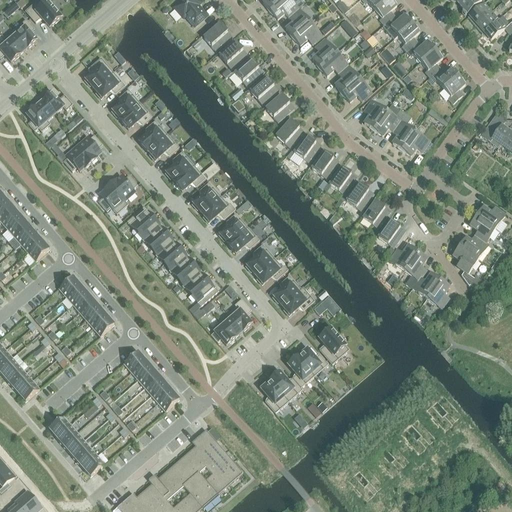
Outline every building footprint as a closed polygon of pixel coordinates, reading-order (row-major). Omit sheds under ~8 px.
[(43,0),(40,0),(25,13),(35,25),(42,20),(50,30),(61,20),(55,13),(57,12),(50,4),(49,5),(47,4),(43,0)] [(186,0),(186,1),(183,4),(180,4),(175,8),(175,11),(182,19),(185,19),(186,18),(195,29),(207,17),(202,12),(200,12),(198,9),(198,7),(201,4),(197,0),(186,0)] [(268,0),(263,5),(270,13),(285,0),(268,0)] [(285,15),(289,20),(299,11),(295,7),(289,0),(285,0),(270,13),(278,22),(285,15)] [(368,4),(375,12),(389,0),(362,0),(362,1),(366,6),(368,4)] [(380,22),(384,27),(394,19),(390,14),(397,8),(389,0),(375,12),(382,20),(380,22)] [(463,0),(458,5),(462,11),(474,0),(463,0)] [(478,0),(474,0),(462,11),(465,13),(462,15),(465,18),(482,3),(478,0)] [(22,1),(17,5),(21,10),(26,6),(22,1)] [(342,3),(337,7),(345,15),(349,11),(342,3)] [(16,4),(7,11),(12,16),(20,9),(16,4)] [(468,19),(475,28),(491,14),(484,5),(468,19)] [(286,31),(293,40),(311,24),(303,16),(299,11),(289,20),(293,25),(286,31)] [(475,28),(482,36),(498,22),(491,14),(475,28)] [(394,41),(398,38),(412,26),(405,17),(398,23),(394,19),(384,27),(383,28),(394,41)] [(359,20),(353,25),(355,28),(356,28),(362,23),(360,21),(359,20)] [(26,22),(14,33),(28,49),(28,50),(37,43),(30,35),(35,32),(26,22)] [(505,31),(510,36),(511,33),(511,24),(505,30),(498,22),(482,36),(488,41),(488,40),(491,43),(505,31)] [(311,24),(293,40),(300,48),(308,42),(312,46),(322,38),(318,33),(311,24)] [(232,40),(220,26),(204,40),(216,54),(232,40)] [(403,48),(407,53),(417,45),(413,40),(420,34),(412,26),(398,38),(405,46),(403,48)] [(14,33),(6,40),(20,56),(28,50),(28,49),(14,33)] [(366,33),(361,37),(366,42),(370,39),(366,33)] [(372,38),(366,43),(371,48),(371,49),(377,44),(372,38)] [(6,40),(0,44),(0,60),(1,61),(5,57),(12,65),(21,57),(20,56),(6,40)] [(197,42),(192,47),(195,52),(201,47),(197,42)] [(312,62),(320,70),(337,55),(330,46),(330,47),(325,42),(315,51),(320,55),(312,62)] [(220,58),(232,72),(248,58),(235,44),(219,58),(220,58)] [(414,57),(421,65),(435,52),(428,44),(421,50),(417,45),(407,53),(412,58),(414,57)] [(371,49),(363,55),(368,60),(375,54),(371,49)] [(384,51),(379,55),(385,62),(390,58),(384,51)] [(426,75),(430,80),(440,71),(436,66),(443,61),(435,52),(421,65),(428,73),(426,75)] [(334,72),(338,77),(348,68),(344,63),(337,55),(320,70),(327,79),(334,72)] [(93,76),(85,83),(90,88),(91,87),(94,91),(113,75),(101,60),(88,71),(93,76)] [(235,76),(247,90),(263,76),(251,62),(235,76)] [(335,88),(343,96),(360,81),(353,73),(352,73),(348,68),(338,77),(342,81),(335,88)] [(385,77),(390,72),(386,68),(381,72),(385,77)] [(403,70),(396,75),(401,81),(408,75),(403,70)] [(437,83),(444,91),(458,78),(451,70),(444,76),(440,71),(430,80),(435,85),(437,83)] [(133,71),(128,75),(135,83),(139,79),(140,79),(133,71)] [(113,75),(94,91),(98,95),(96,96),(101,102),(112,93),(116,97),(126,89),(113,75)] [(407,77),(402,82),(407,87),(412,82),(407,77)] [(458,78),(444,91),(451,99),(449,101),(453,106),(463,98),(459,93),(465,87),(458,78)] [(250,93),(263,108),(279,94),(266,79),(250,93)] [(360,81),(343,96),(350,105),(357,98),(361,103),(371,94),(367,90),(360,81)] [(412,85),(409,88),(412,91),(414,93),(414,94),(420,88),(417,85),(412,85)] [(408,100),(411,95),(407,91),(403,96),(408,100)] [(123,105),(112,114),(117,119),(118,118),(121,122),(120,122),(120,123),(140,106),(129,92),(119,100),(123,105)] [(48,96),(42,101),(43,103),(55,116),(63,109),(66,113),(73,107),(64,97),(58,102),(52,95),(50,97),(48,96)] [(282,97),(266,111),(278,125),(294,111),(282,97)] [(239,101),(232,107),(239,115),(245,109),(239,101)] [(43,103),(36,110),(47,123),(55,116),(43,103)] [(364,126),(373,132),(387,113),(378,107),(373,103),(365,114),(370,118),(364,126)] [(140,106),(120,123),(128,132),(138,123),(142,128),(152,119),(140,106)] [(29,115),(27,117),(32,123),(28,126),(35,134),(39,131),(42,134),(51,127),(47,123),(36,110),(34,108),(28,114),(29,115)] [(388,131),(393,134),(406,116),(400,111),(395,119),(387,113),(373,132),(382,139),(388,131)] [(393,146),(402,152),(415,133),(406,127),(411,120),(406,116),(393,134),(398,138),(393,146)] [(79,117),(73,123),(76,127),(83,122),(79,117)] [(499,150),(501,147),(511,155),(511,124),(504,124),(496,118),(482,138),(499,150)] [(150,136),(140,145),(147,154),(167,137),(156,123),(146,132),(150,136)] [(277,139),(291,151),(305,135),(291,123),(277,139)] [(61,132),(58,135),(62,140),(66,137),(61,132)] [(415,133),(402,152),(411,159),(416,151),(422,154),(429,144),(424,140),(415,133)] [(58,135),(54,139),(58,143),(62,140),(58,135)] [(167,137),(147,154),(148,154),(149,154),(151,157),(150,158),(155,163),(165,154),(169,159),(179,150),(167,137)] [(87,139),(76,148),(91,165),(97,160),(97,159),(101,155),(98,151),(103,148),(94,138),(90,142),(87,139)] [(295,148),(291,153),(294,155),(305,162),(310,166),(322,149),(306,138),(305,141),(298,150),(295,148)] [(68,160),(64,164),(72,174),(77,170),(80,174),(84,170),(85,171),(91,165),(76,148),(66,158),(68,160)] [(176,167),(165,176),(170,181),(171,180),(174,183),(174,184),(194,167),(182,154),(172,162),(176,167)] [(324,154),(312,171),(327,182),(340,165),(324,154)] [(174,185),(173,185),(174,186),(174,185),(181,194),(182,196),(193,186),(195,189),(196,190),(206,181),(201,176),(199,178),(192,170),(174,185)] [(343,196),(345,198),(349,193),(357,181),(342,170),(332,184),(329,187),(331,188),(343,196)] [(116,181),(110,187),(125,204),(135,195),(133,192),(137,188),(129,178),(124,182),(121,178),(117,182),(116,181)] [(330,182),(324,190),(326,194),(331,188),(329,187),(332,184),(330,182)] [(202,199),(193,207),(197,213),(199,211),(202,215),(221,199),(209,185),(199,194),(202,199)] [(359,186),(347,203),(362,214),(374,197),(359,186)] [(103,200),(98,204),(107,214),(111,210),(117,217),(128,207),(125,204),(110,187),(104,192),(104,193),(100,197),(103,200)] [(343,196),(340,200),(343,203),(350,194),(349,193),(345,198),(343,196)] [(0,211),(8,204),(2,196),(0,197),(0,211)] [(221,199),(202,215),(205,219),(204,220),(208,225),(219,216),(225,223),(236,213),(229,204),(227,206),(221,199)] [(391,214),(381,207),(375,203),(363,221),(379,232),(391,214)] [(15,212),(8,204),(0,211),(0,223),(1,224),(15,212)] [(241,208),(236,213),(239,216),(244,212),(241,208)] [(483,209),(477,218),(495,232),(502,222),(505,217),(495,210),(491,215),(483,209)] [(22,220),(15,212),(1,224),(7,232),(22,220)] [(133,224),(130,227),(132,230),(134,228),(139,234),(155,220),(147,212),(144,215),(140,218),(137,221),(133,224)] [(230,229),(219,238),(224,243),(225,242),(228,246),(247,229),(236,216),(226,224),(230,229)] [(474,238),(477,240),(485,246),(489,241),(495,232),(477,218),(470,227),(478,233),(474,238)] [(29,227),(22,220),(7,232),(14,240),(29,227)] [(139,234),(144,239),(142,241),(144,243),(161,228),(155,220),(139,234)] [(391,223),(378,240),(391,249),(394,251),(406,234),(391,223)] [(29,227),(14,240),(21,247),(35,235),(29,227)] [(161,228),(144,243),(146,245),(148,244),(152,249),(168,236),(161,228)] [(227,247),(227,248),(227,247),(235,256),(234,256),(236,258),(247,248),(249,251),(249,252),(260,243),(255,238),(253,240),(245,232),(227,247)] [(42,243),(35,235),(21,247),(28,256),(42,243)] [(152,249),(157,255),(155,256),(157,259),(175,243),(168,236),(152,249)] [(466,240),(459,249),(478,262),(485,253),(488,248),(485,246),(477,240),(474,245),(466,240)] [(42,243),(28,256),(35,264),(50,252),(42,243)] [(175,243),(157,259),(159,261),(161,259),(166,264),(181,251),(175,243)] [(257,260),(246,269),(251,275),(252,273),(256,277),(275,261),(274,260),(263,247),(253,256),(257,260)] [(395,267),(404,273),(418,254),(409,248),(403,256),(398,252),(390,263),(395,266),(395,267)] [(391,249),(386,256),(390,259),(395,252),(394,251),(391,249)] [(478,262),(459,249),(453,258),(461,263),(457,269),(465,274),(462,278),(469,287),(474,280),(468,276),(472,271),(478,262)] [(166,264),(171,270),(169,272),(171,274),(188,259),(181,251),(166,264)] [(413,279),(418,283),(421,280),(426,272),(421,269),(427,261),(418,254),(404,273),(413,280),(413,279)] [(188,259),(171,274),(172,276),(174,274),(179,280),(195,267),(188,259)] [(275,261),(256,277),(259,281),(257,282),(262,287),(273,278),(277,283),(288,273),(284,268),(282,270),(275,261)] [(179,280),(184,285),(182,287),(184,289),(201,274),(195,267),(179,280)] [(495,267),(491,271),(492,272),(497,275),(500,271),(497,268),(495,267)] [(201,274),(184,289),(186,292),(188,290),(193,295),(208,282),(201,274)] [(418,294),(427,301),(440,282),(431,276),(426,284),(421,280),(418,283),(413,291),(418,294)] [(284,291),(273,300),(278,305),(279,304),(282,308),(301,292),(301,291),(290,278),(280,287),(284,291)] [(66,300),(81,287),(73,279),(59,291),(66,300)] [(208,282),(193,295),(197,301),(195,303),(198,306),(201,303),(205,300),(208,297),(212,294),(215,291),(208,282)] [(440,282),(427,301),(436,307),(441,311),(449,300),(444,297),(450,289),(440,282)] [(81,287),(66,300),(73,308),(87,295),(81,287)] [(301,292),(282,308),(286,312),(284,313),(289,318),(299,309),(303,314),(315,304),(303,290),(301,291),(301,292)] [(80,315),(94,303),(87,295),(73,308),(80,315)] [(329,299),(314,312),(319,318),(327,312),(334,319),(341,313),(329,299)] [(236,309),(228,316),(243,333),(243,334),(252,326),(246,319),(252,313),(241,302),(235,307),(236,309)] [(94,303),(80,315),(86,323),(101,311),(94,303)] [(211,304),(207,308),(211,312),(215,309),(211,304)] [(207,308),(203,311),(207,316),(211,312),(207,308)] [(107,318),(101,311),(86,323),(93,331),(107,318)] [(228,316),(220,323),(235,340),(243,333),(228,316)] [(107,318),(93,331),(100,339),(115,327),(107,318)] [(215,334),(211,338),(218,345),(221,342),(227,348),(236,340),(235,340),(220,323),(212,331),(215,334)] [(330,331),(319,340),(326,347),(320,353),(333,367),(349,352),(343,345),(345,343),(338,336),(336,338),(330,331)] [(298,358),(297,359),(315,379),(328,367),(320,357),(315,361),(306,350),(301,355),(302,356),(299,359),(298,358)] [(0,370),(13,360),(6,352),(0,357),(0,370)] [(131,375),(146,363),(138,354),(124,366),(131,375)] [(297,359),(288,367),(297,377),(292,380),(301,390),(315,379),(297,359)] [(19,368),(13,360),(0,370),(0,374),(5,380),(19,368)] [(146,363),(131,375),(138,383),(152,370),(146,363)] [(5,380),(11,388),(26,375),(19,368),(5,380)] [(159,378),(152,370),(138,383),(145,390),(159,378)] [(18,396),(33,383),(26,375),(11,388),(18,396)] [(279,375),(270,382),(289,404),(303,392),(301,390),(292,380),(288,384),(279,375)] [(159,378),(145,390),(151,398),(166,386),(159,378)] [(105,390),(112,384),(109,380),(101,387),(105,390)] [(266,385),(261,390),(270,400),(265,404),(275,416),(289,404),(270,382),(270,383),(271,384),(267,386),(266,385)] [(26,404),(40,392),(33,383),(18,396),(26,404)] [(172,393),(166,386),(151,398),(158,406),(172,393)] [(172,393),(158,406),(165,414),(180,402),(172,393)] [(437,401),(426,411),(432,418),(430,419),(437,427),(438,425),(445,432),(452,426),(452,425),(461,417),(444,396),(438,402),(437,401)] [(317,411),(312,416),(316,420),(322,416),(317,411)] [(71,427),(64,419),(49,431),(57,440),(71,427)] [(412,426),(401,435),(407,442),(405,444),(412,452),(414,450),(420,457),(427,450),(436,441),(419,421),(413,426),(412,426)] [(71,427),(57,440),(63,448),(78,435),(71,427)] [(131,497),(117,510),(119,511),(200,511),(203,510),(218,497),(243,475),(206,432),(192,445),(195,449),(158,481),(155,477),(150,482),(153,486),(135,501),(131,497)] [(84,443),(78,435),(63,448),(70,455),(84,443)] [(77,463),(91,450),(84,443),(70,455),(77,463)] [(386,449),(375,459),(381,466),(379,468),(386,475),(388,474),(394,481),(401,474),(401,473),(411,465),(393,445),(387,450),(386,449)] [(98,458),(91,450),(77,463),(83,471),(98,458)] [(98,458),(83,471),(91,479),(105,467),(98,458)] [(2,465),(0,466),(0,486),(3,490),(3,489),(7,486),(14,479),(2,465)] [(359,472),(348,481),(354,488),(352,490),(359,498),(361,496),(367,503),(375,496),(374,496),(384,487),(366,467),(360,472),(359,472)] [(27,495),(16,505),(22,511),(39,511),(42,511),(28,495),(27,495)]
